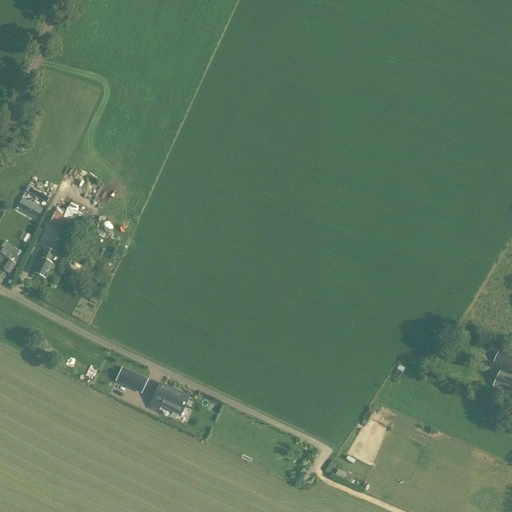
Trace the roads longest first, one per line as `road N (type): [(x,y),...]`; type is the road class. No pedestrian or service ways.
road 1 (unclassified): [(313,468),(325,450),(0,287)]
road 2 (unclassified): [(0,140),(55,0)]
